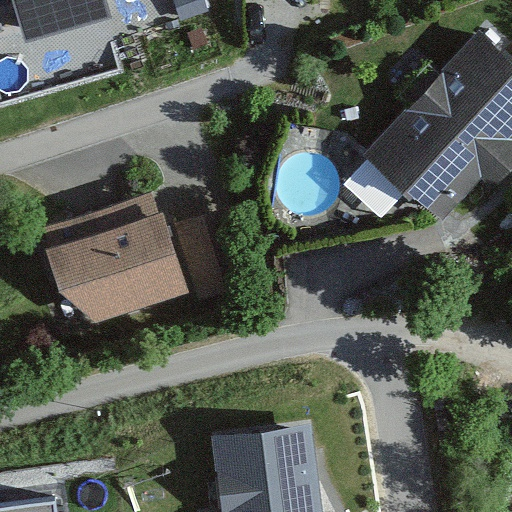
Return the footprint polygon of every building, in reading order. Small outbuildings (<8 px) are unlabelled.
[(105,0),(23,0),(31,24),(107,3),(105,0)] [(511,135),(511,78),(470,39),(361,152),(432,220),(471,180),(486,194),(511,166),(511,150),(504,143),(511,135)] [(259,290),(232,204),(173,223),(200,308),(259,290)] [(175,290),(148,213),(33,253),(61,330),(175,290)] [(311,511),(303,424),(202,433),(209,511),(311,511)] [(55,511),(53,490),(0,495),(0,511),(55,511)]
